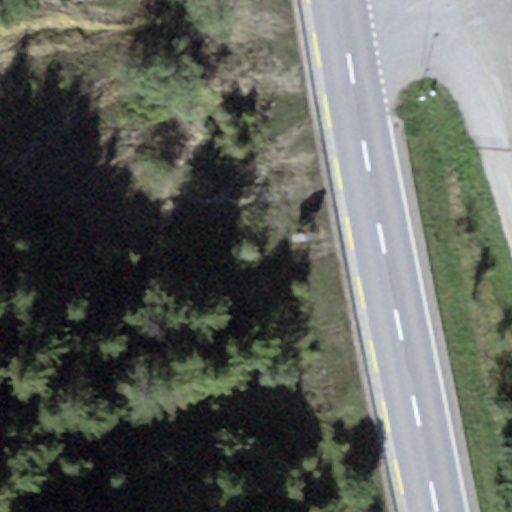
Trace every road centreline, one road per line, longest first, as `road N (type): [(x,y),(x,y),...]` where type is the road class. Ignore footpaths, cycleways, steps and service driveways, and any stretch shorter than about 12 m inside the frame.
road 1 (primary): [(436,511),(338,4)]
road 2 (residential): [(338,4),(419,2),(451,17),(480,70),(511,195)]
